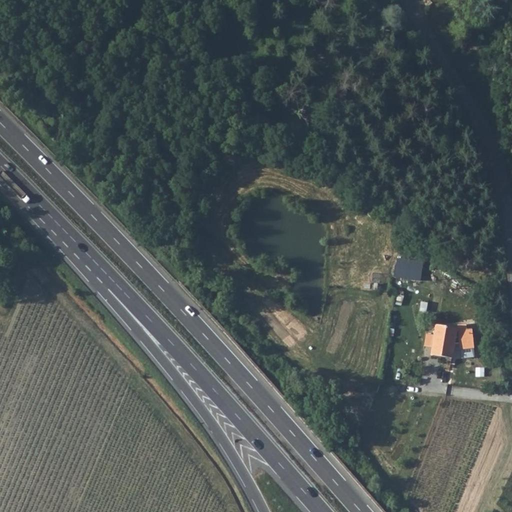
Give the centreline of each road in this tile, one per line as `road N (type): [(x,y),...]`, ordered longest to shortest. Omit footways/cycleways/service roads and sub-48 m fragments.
road 1 (trunk): [(361,511),(0,122)]
road 2 (trunk): [(99,269),(321,511)]
road 3 (trunk): [(99,269),(105,292),(237,461),(263,511)]
road 4 (unclassified): [(406,0),(494,156),(511,258)]
road 5 (trunk): [(0,165),(99,269)]
